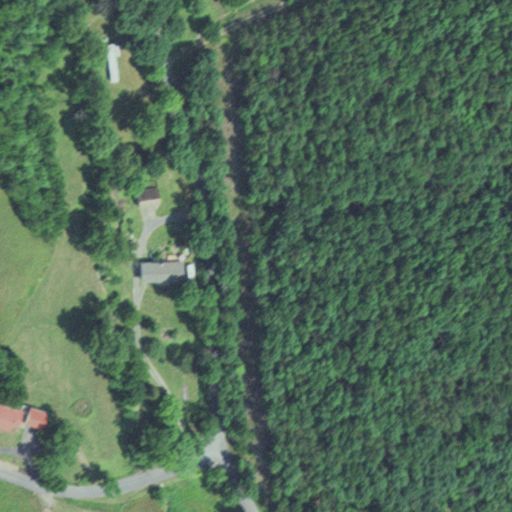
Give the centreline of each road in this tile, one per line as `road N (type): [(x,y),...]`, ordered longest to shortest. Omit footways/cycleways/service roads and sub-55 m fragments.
road 1 (tertiary): [(157,0),(161,52),(196,149),(225,445)]
road 2 (tertiary): [(225,445),(121,486),(42,488),(0,473)]
